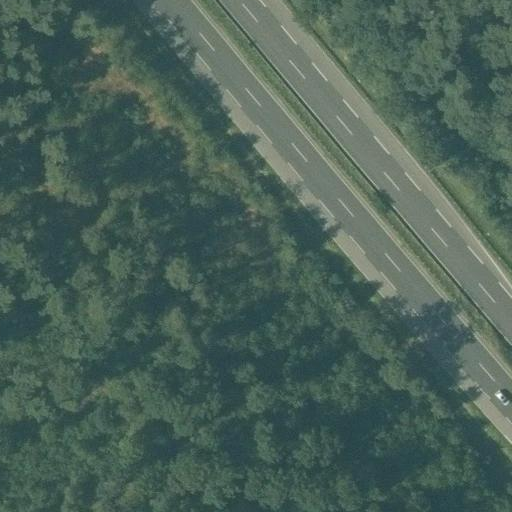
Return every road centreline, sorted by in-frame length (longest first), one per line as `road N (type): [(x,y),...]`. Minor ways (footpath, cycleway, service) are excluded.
road 1 (motorway): [(168,0),(511,403)]
road 2 (motorway): [(511,327),(236,0)]
road 3 (track): [(416,0),(511,72)]
